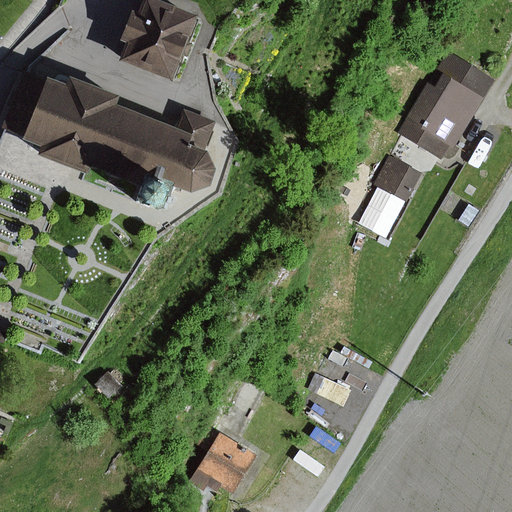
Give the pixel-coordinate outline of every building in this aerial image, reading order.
[(127,43),(120,61),(172,81),(197,17),(154,0),(144,0),(140,12),(132,9),(120,40),(127,43)] [(489,77),(450,54),(405,131),(444,154),(489,77)] [(21,141),(39,148),(36,156),(86,176),(89,168),(141,188),(146,175),(172,185),(192,194),(211,185),(216,169),(209,152),(202,150),(213,124),(179,110),(172,127),(115,104),(118,97),(67,77),(64,84),(47,77),(21,141)] [(421,169),(392,154),(377,183),(405,198),(421,169)] [(146,175),(141,188),(136,201),(157,209),(163,207),(172,185),(146,175)] [(108,373),(95,385),(109,399),(122,387),(108,373)] [(256,454),(218,432),(187,483),(203,493),(207,486),(217,492),(221,486),(232,493),(256,454)]
